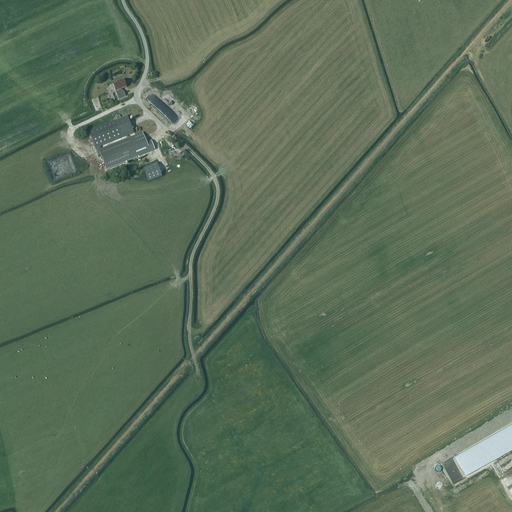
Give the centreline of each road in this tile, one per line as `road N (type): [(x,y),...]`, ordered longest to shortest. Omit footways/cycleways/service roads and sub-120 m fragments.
road 1 (track): [(196,368),(191,256),(218,193),(210,170),(175,137)]
road 2 (unclassified): [(175,137),(137,99),(145,48),(122,0)]
